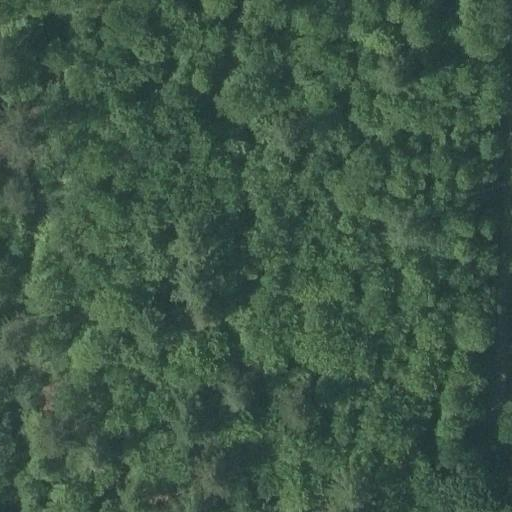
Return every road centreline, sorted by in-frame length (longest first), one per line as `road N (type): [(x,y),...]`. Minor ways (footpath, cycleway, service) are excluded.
road 1 (track): [(8,511),(52,0)]
road 2 (unknown): [(488,511),(504,0)]
